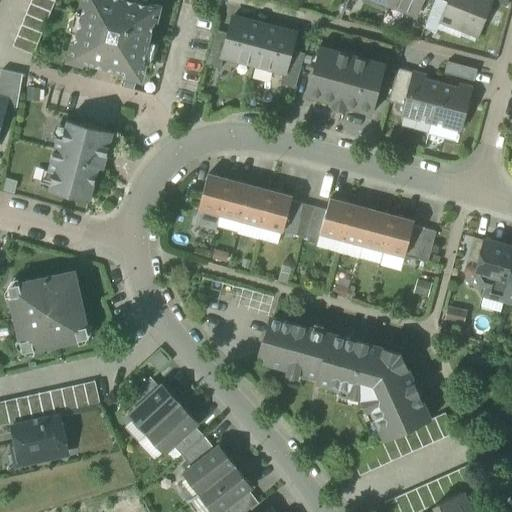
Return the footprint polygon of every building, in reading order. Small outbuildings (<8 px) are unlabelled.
[(50,12),(55,1),(50,0),(30,0),(29,4),(50,12)] [(73,61),(135,77),(140,74),(156,12),(153,7),(126,0),(84,0),(70,56),(73,61)] [(391,0),(390,4),(416,14),(421,0),(391,0)] [(435,0),(425,28),(436,33),(442,19),(448,3),(440,0),(435,0)] [(463,30),(477,35),(491,0),(449,0),(448,3),(442,19),(464,28),(463,30)] [(46,23),(50,12),(29,4),(25,14),(46,23)] [(41,33),(46,23),(25,14),(21,25),(41,33)] [(223,57),(253,65),(264,25),(232,16),(227,34),(221,57),(223,57)] [(37,44),(41,33),(21,25),(16,36),(37,44)] [(295,33),(264,25),(253,65),(282,72),(285,73),(291,50),(295,33)] [(205,65),(220,69),(223,57),(221,57),(227,34),(214,30),(205,65)] [(33,55),(37,44),(16,36),(12,46),(33,55)] [(305,96),(332,104),(345,107),(371,114),(385,64),(319,46),(305,96)] [(279,84),(295,88),(304,53),(291,50),(285,73),(282,72),(279,84)] [(444,73),(473,81),(476,70),(447,62),(444,73)] [(388,101),(403,105),(412,72),(397,68),(388,101)] [(5,105),(16,108),(22,74),(2,70),(0,75),(0,101),(5,103),(5,105)] [(457,89),(441,85),(424,81),(425,76),(412,72),(403,105),(401,114),(431,122),(461,130),(472,88),(458,85),(457,89)] [(343,112),(345,107),(332,104),(331,108),(343,112)] [(49,190),(89,201),(98,168),(103,169),(112,133),(67,121),(62,139),(57,138),(49,171),(54,172),(49,190)] [(198,209),(219,215),(229,180),(207,174),(198,209)] [(219,215),(240,220),(249,186),(229,180),(219,215)] [(240,220),(261,226),(270,191),(249,186),(240,220)] [(292,197),(270,191),(261,226),(282,232),(291,201),(292,197)] [(320,234),(341,239),(350,205),(329,199),(326,210),(320,234)] [(282,232),(294,235),(302,204),(291,201),(282,232)] [(300,237),(306,238),(314,207),(302,204),(294,235),(300,237)] [(341,239),(362,245),(371,210),(350,205),(341,239)] [(306,238),(318,241),(320,234),(326,210),(314,207),(306,238)] [(215,231),(219,215),(198,209),(194,224),(215,231)] [(362,245),(383,251),(392,216),(371,210),(362,245)] [(413,221),(392,216),(383,251),(404,256),(412,225),(413,221)] [(404,256),(416,259),(424,228),(412,225),(404,256)] [(278,242),(280,233),(261,228),(259,238),(278,242)] [(416,259),(427,263),(436,232),(424,228),(416,259)] [(467,261),(478,264),(485,240),(473,237),(467,261)] [(485,294),(504,300),(511,270),(511,247),(485,240),(478,264),(475,275),(481,285),(487,286),(485,294)] [(21,345),(30,350),(80,339),(86,330),(75,281),(73,282),(65,277),(64,274),(15,285),(10,294),(21,345)] [(364,394),(365,394),(393,361),(383,352),(384,349),(321,332),(312,329),(272,318),(265,341),(262,340),(259,354),(265,356),(263,363),(287,369),(299,372),(318,377),(316,382),(338,388),(340,388),(341,382),(349,385),(348,390),(364,394)] [(314,323),(312,329),(321,332),(323,326),(314,323)] [(403,370),(393,361),(365,394),(371,410),(376,408),(380,415),(374,418),(375,420),(384,440),(392,436),(403,432),(413,427),(424,422),(430,419),(406,368),(403,370)] [(299,372),(287,369),(285,375),(297,378),(299,372)] [(127,398),(136,408),(159,388),(149,377),(127,398)] [(89,407),(100,404),(95,382),(84,384),(89,407)] [(340,388),(338,388),(337,394),(346,396),(348,390),(349,385),(341,382),(340,388)] [(78,409),(89,407),(84,384),(73,387),(78,409)] [(129,415),(147,434),(179,404),(162,385),(159,388),(136,408),(129,415)] [(66,412),(78,409),(73,387),(61,389),(66,412)] [(57,414),(66,412),(61,389),(50,392),(55,414),(57,414)] [(44,417),(55,414),(50,392),(39,394),(44,417)] [(33,419),(44,417),(39,394),(27,397),(33,419)] [(21,422),(33,419),(27,397),(16,399),(21,422)] [(13,424),(21,422),(16,399),(5,402),(10,424),(13,424)] [(0,426),(10,424),(5,402),(0,402),(0,426)] [(197,423),(179,404),(147,434),(164,453),(172,446),(194,426),(197,423)] [(370,422),(375,420),(374,418),(380,415),(376,408),(371,410),(366,412),(370,422)] [(443,438),(454,433),(445,413),(434,418),(443,438)] [(37,455),(38,459),(66,453),(57,414),(55,414),(44,417),(33,419),(21,422),(13,424),(20,458),(37,455)] [(433,443),(443,438),(434,418),(430,419),(424,422),(433,443)] [(422,447),(433,443),(424,422),(413,427),(422,447)] [(172,446),(181,456),(203,436),(194,426),(172,446)] [(412,452),(422,447),(413,427),(403,432),(412,452)] [(401,457),(412,452),(403,432),(392,436),(401,457)] [(214,450),(203,436),(181,456),(191,468),(214,450)] [(391,462),(401,457),(392,436),(384,440),(382,441),(391,462)] [(380,466),(391,462),(382,441),(371,446),(380,466)] [(183,474),(199,494),(235,467),(219,446),(214,450),(191,468),(183,474)] [(370,471),(380,466),(371,446),(361,451),(370,471)] [(359,476),(370,471),(361,451),(350,455),(359,476)] [(467,490),(477,486),(468,465),(458,470),(467,490)] [(250,487),(235,467),(199,494),(212,511),(219,511),(224,508),(247,490),(250,487)] [(462,492),(467,490),(458,470),(447,475),(456,495),(462,492)] [(446,500),(456,495),(447,475),(437,479),(446,500)] [(435,505),(446,500),(437,479),(426,484),(435,505)] [(434,505),(435,505),(426,484),(416,489),(425,509),(434,505)] [(413,511),(418,511),(425,509),(416,489),(405,493),(413,511)] [(224,508),(226,511),(245,511),(258,504),(247,490),(224,508)] [(471,511),(462,492),(456,495),(446,500),(435,505),(434,505),(436,511),(433,511),(471,511)] [(400,511),(413,511),(405,493),(395,498),(400,511)] [(388,511),(400,511),(395,498),(384,503),(388,511)]
